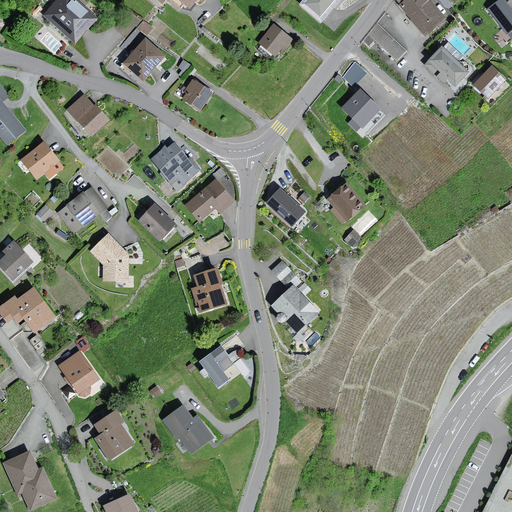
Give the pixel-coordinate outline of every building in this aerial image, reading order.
[(75,0),(59,0),(46,15),(77,43),(98,20),(75,0)] [(304,0),(301,4),(320,21),(337,0),(304,0)] [(395,0),(400,5),(412,18),(426,34),(445,17),(439,10),(429,0),(395,0)] [(511,29),(511,10),(504,0),(500,0),(489,8),(507,33),(511,29)] [(406,50),(378,24),(369,34),(397,60),(406,50)] [(292,39),(275,26),(261,44),(276,56),(284,46),(285,47),(292,39)] [(164,56),(146,40),(125,63),(143,79),(164,56)] [(468,72),(442,47),(426,65),(444,82),(448,78),(455,85),(468,72)] [(354,58),(341,72),(353,83),(366,70),(354,58)] [(505,78),(493,66),(475,84),(488,96),(505,78)] [(212,92),(193,79),(185,91),(189,93),(185,98),(200,109),(212,92)] [(0,134),(9,145),(25,131),(2,103),(9,97),(0,86),(0,134)] [(380,109),(360,90),(344,107),(363,126),(380,109)] [(95,107),(86,96),(70,109),(92,134),(108,119),(97,106),(95,107)] [(63,166),(44,143),(23,160),(37,178),(45,171),(50,177),(63,166)] [(201,169),(190,157),(188,159),(174,144),(167,149),(165,147),(152,159),(167,177),(178,189),(201,169)] [(216,180),(187,205),(200,221),(216,207),(221,212),(234,200),(216,180)] [(345,184),(328,198),(336,207),(332,210),(343,222),(346,219),(347,220),(364,206),(345,184)] [(91,189),(60,212),(74,231),(105,208),(91,189)] [(306,211),(281,189),(269,203),(293,225),(306,211)] [(36,212),(42,218),(52,208),(46,202),(36,212)] [(175,223),(155,205),(141,220),(161,239),(175,223)] [(127,256),(109,234),(92,251),(104,264),(105,280),(128,280),(127,256)] [(32,261),(14,242),(5,251),(8,254),(0,261),(0,263),(14,278),(32,261)] [(273,271),(282,280),(290,289),(273,305),(281,314),(298,332),(293,337),(298,342),(303,337),(299,333),(319,313),(295,287),(301,281),(292,272),(282,262),(273,271)] [(217,268),(195,275),(199,287),(193,289),(200,311),(226,303),(220,283),(222,283),(217,268)] [(14,296),(0,306),(0,311),(7,321),(14,316),(17,320),(25,315),(35,329),(53,316),(34,290),(18,301),(14,296)] [(221,346),(200,361),(218,386),(228,379),(217,363),(228,355),(221,346)] [(99,379),(80,351),(60,365),(78,393),(82,391),(85,395),(89,392),(86,388),(99,379)] [(194,419),(183,405),(163,420),(177,439),(180,437),(192,452),(213,437),(197,417),(194,419)] [(116,411),(95,425),(102,435),(97,438),(110,459),(133,444),(120,424),(123,422),(116,411)] [(38,471),(29,452),(5,464),(19,493),(23,491),(31,508),(55,497),(42,469),(38,471)] [(511,511),(511,456),(495,491),(484,511),(511,511)] [(136,511),(129,494),(104,505),(107,511),(136,511)]
